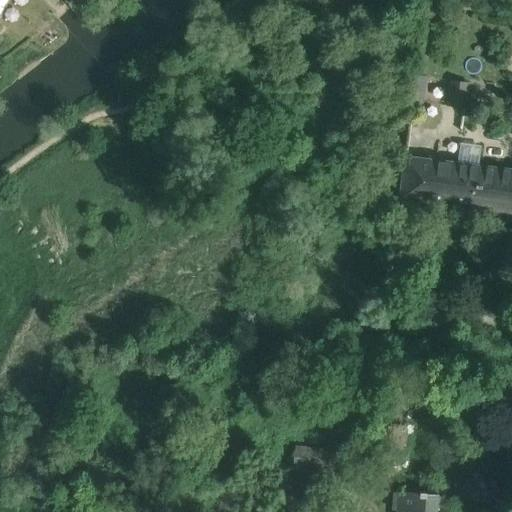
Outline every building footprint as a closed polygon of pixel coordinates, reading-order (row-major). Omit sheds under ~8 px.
[(450,79),(449,105),(470,106),(470,80),(450,79)] [(511,213),(511,169),(406,156),(400,199),(511,213)] [(458,422),(443,421),(441,452),(456,453),(458,422)] [(361,447),(349,446),(348,462),(360,463),(361,447)] [(336,453),(295,447),(293,467),(333,472),(336,453)] [(436,511),(438,494),(400,491),(398,511),(436,511)]
